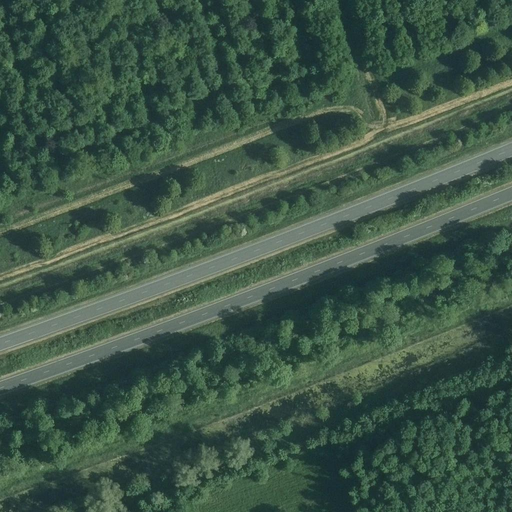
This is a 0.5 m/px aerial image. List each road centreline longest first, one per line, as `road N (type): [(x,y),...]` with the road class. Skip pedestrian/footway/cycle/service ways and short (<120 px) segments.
road 1 (trunk): [(511,150),(0,345)]
road 2 (trunk): [(0,388),(511,194)]
